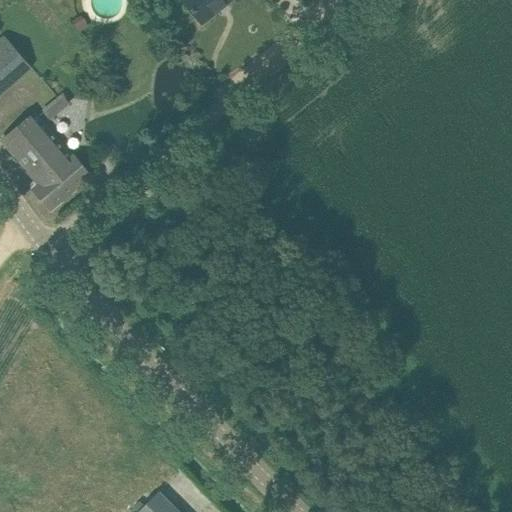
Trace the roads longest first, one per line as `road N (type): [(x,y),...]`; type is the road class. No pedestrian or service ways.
road 1 (unclassified): [(37,250),(331,0)]
road 2 (tertiary): [(294,511),(37,250)]
